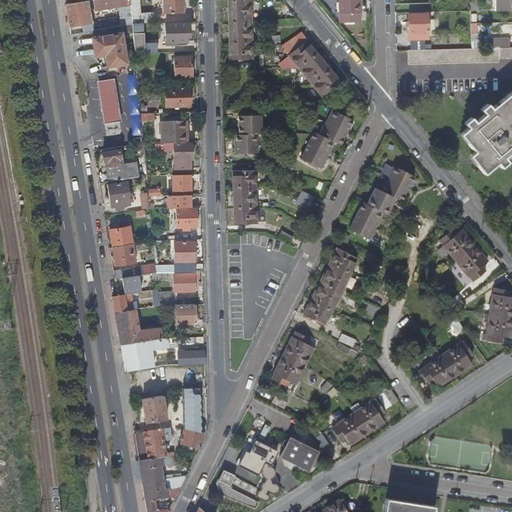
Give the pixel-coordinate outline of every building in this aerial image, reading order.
[(129,0),(92,0),(70,4),(64,4),(69,34),(74,33),(91,31),(87,4),(95,3),(95,7),(118,4),(129,2),(129,0)] [(138,0),(129,0),(129,2),(130,5),(131,18),(134,18),(134,15),(140,15),(138,0)] [(182,14),(181,0),(166,0),(167,14),(182,14)] [(251,22),(251,3),(250,0),(228,1),(228,23),(251,22)] [(357,3),(356,0),(337,0),(337,14),(360,13),(359,3),(357,3)] [(509,10),(509,0),(492,0),(493,9),(509,10)] [(125,25),(132,24),(131,18),(130,5),(118,7),(120,26),(125,25)] [(427,14),(408,14),(408,34),(428,34),(427,14)] [(141,24),(152,24),(152,15),(140,15),(134,15),(134,18),(131,18),(132,24),(141,24)] [(251,44),(251,22),(228,23),(229,45),(251,44)] [(189,33),(189,23),(184,23),(184,24),(165,24),(166,43),(186,43),(186,33),(189,33)] [(134,46),(142,46),(141,24),(132,24),(132,32),(134,46)] [(121,33),(91,37),(94,57),(104,55),(106,67),(126,64),(121,33)] [(410,42),(410,51),(424,50),(424,42),(410,42)] [(298,70),(317,55),(307,43),(288,57),(298,70)] [(252,60),(251,44),(229,45),(229,60),(252,60)] [(134,54),(156,54),(156,45),(142,46),(134,46),(134,54)] [(511,47),(477,48),(471,49),(424,50),(410,51),(406,51),(407,64),(498,61),(498,58),(511,57),(511,47)] [(330,71),(317,55),(298,70),(312,86),(330,71)] [(192,58),(173,58),(174,79),(192,78),(192,58)] [(341,83),(330,71),(312,86),(322,99),(341,83)] [(115,78),(97,81),(98,88),(100,99),(103,116),(104,123),(121,121),(120,113),(117,95),(116,84),(115,78)] [(189,106),(189,89),(165,89),(165,107),(189,106)] [(511,112),(508,109),(511,105),(511,104),(505,96),(486,113),(482,109),(475,115),(478,119),(469,127),(465,123),(459,129),(462,133),(457,137),(465,146),(460,150),(475,167),(470,171),(478,180),(498,162),(501,166),(508,161),(505,157),(511,149),(511,112)] [(340,145),(352,120),(331,110),(319,135),(313,132),(300,159),(321,170),(334,142),(340,145)] [(154,114),(140,114),(141,122),(154,122),(154,114)] [(260,115),(238,115),(238,135),(234,135),(234,154),(257,154),(257,134),(261,134),(260,115)] [(174,143),(187,143),(187,121),(160,121),(160,143),(174,143)] [(174,144),(174,143),(160,143),(159,143),(159,150),(173,150),(173,168),(189,168),(189,161),(191,161),(190,144),(174,144)] [(107,183),(137,178),(135,161),(121,163),(119,150),(101,153),(102,161),(104,161),(107,183)] [(414,176),(392,165),(381,191),(374,188),(366,205),(362,203),(348,231),(369,241),(383,213),(387,215),(395,199),(401,202),(414,176)] [(232,188),(255,187),(255,171),(231,171),(232,188)] [(190,190),(190,175),(172,176),(172,191),(190,190)] [(129,203),(125,182),(106,185),(109,206),(116,205),(117,209),(124,207),(124,204),(129,203)] [(256,209),(255,187),(232,188),(232,209),(256,209)] [(306,210),(313,197),(301,190),(294,204),(306,210)] [(140,209),(148,208),(147,196),(139,197),(140,209)] [(193,207),(193,196),(180,196),(180,208),(193,207)] [(195,209),(175,210),(175,228),(182,228),(182,230),(188,230),(188,227),(196,227),(195,209)] [(256,225),(256,209),(232,209),(233,225),(256,225)] [(112,247),(131,244),(129,226),(109,230),(112,247)] [(280,230),(277,237),(288,243),(291,236),(280,230)] [(437,241),(454,262),(473,246),(460,230),(454,235),(450,231),(437,241)] [(202,272),(202,266),(185,266),(185,262),(193,262),(193,242),(172,242),(172,240),(152,240),(153,245),(172,245),(173,273),(202,272)] [(135,263),(131,244),(112,247),(115,266),(135,263)] [(473,246),(454,262),(471,282),(484,271),(480,266),(486,261),(473,246)] [(335,248),(327,263),(349,274),(356,259),(335,248)] [(318,282),(339,292),(349,274),(327,263),(318,282)] [(155,273),(155,264),(142,267),(143,275),(155,273)] [(165,281),(165,273),(155,273),(156,282),(165,281)] [(194,275),(173,275),(173,293),(194,292),(194,275)] [(140,292),(137,276),(120,279),(123,295),(126,294),(140,292)] [(309,300),(330,310),(339,292),(318,282),(309,300)] [(489,314),(511,318),(511,296),(508,296),(509,291),(492,288),(489,314)] [(158,306),(171,305),(170,292),(157,293),(158,306)] [(112,296),(114,313),(132,310),(131,305),(125,306),(124,299),(126,298),(126,294),(123,295),(117,296),(112,296)] [(451,306),(452,307),(460,301),(455,294),(445,302),(449,307),(451,306)] [(323,324),(330,310),(309,300),(302,314),(323,324)] [(195,324),(195,305),(175,305),(175,325),(181,325),(181,327),(184,327),(184,325),(195,324)] [(120,345),(162,338),(161,327),(138,331),(134,310),(132,310),(114,313),(120,345)] [(509,338),(511,319),(511,318),(489,314),(485,341),(500,343),(501,337),(509,338)] [(294,331),(281,355),(304,366),(313,349),(305,345),(308,338),(294,331)] [(351,347),(354,339),(340,334),(337,341),(351,347)] [(177,347),(177,337),(162,338),(120,345),(124,372),(129,372),(152,368),(150,351),(177,347)] [(439,355),(453,375),(471,364),(466,357),(471,354),(462,340),(439,355)] [(205,364),(204,351),(177,352),(177,364),(205,364)] [(304,366),(281,355),(270,379),(284,386),(288,380),(295,384),(304,366)] [(436,387),(453,375),(439,355),(417,369),(427,383),(432,380),(436,387)] [(332,388),(325,392),(328,399),(336,394),(332,388)] [(383,392),(376,395),(383,409),(390,406),(383,392)] [(199,431),(198,394),(182,395),(182,428),(199,431)] [(162,396),(141,399),(145,423),(166,420),(162,396)] [(273,396),(270,403),(282,409),(286,402),(273,396)] [(352,412),(366,433),(383,422),(378,415),(383,412),(374,397),(352,412)] [(349,444),(366,433),(352,412),(329,427),(339,441),(344,437),(349,444)] [(263,439),(268,428),(262,425),(257,436),(263,439)] [(202,432),(199,431),(182,428),(180,443),(198,447),(200,445),(202,432)] [(168,429),(139,433),(135,434),(139,459),(165,455),(162,442),(171,441),(168,429)] [(319,451),(289,436),(279,456),(308,471),(319,451)] [(403,439),(389,447),(392,452),(406,444),(403,439)] [(255,440),(248,453),(246,451),(238,465),(257,475),(261,469),(262,469),(261,473),(262,476),(265,479),(264,482),(262,482),(260,486),(261,488),(260,490),(258,490),(255,496),(263,501),(265,501),(266,500),(268,499),(268,497),(268,496),(267,494),(266,493),(267,491),(271,493),(274,493),(276,493),(278,492),(278,489),(278,487),(278,485),(276,484),(273,483),(272,483),(270,479),(272,478),(273,477),(274,475),(275,472),(274,469),(273,468),(270,466),(268,466),(268,464),(270,465),(277,452),(255,440)] [(180,487),(185,476),(181,477),(180,474),(161,477),(159,465),(166,465),(171,468),(174,464),(177,466),(178,462),(165,455),(139,459),(138,460),(146,511),(167,511),(169,509),(158,510),(157,508),(154,508),(153,499),(167,497),(167,495),(175,494),(174,487),(180,487)] [(222,496),(230,499),(237,492),(229,488),(228,486),(234,476),(223,470),(218,479),(215,483),(222,496)] [(237,492),(230,499),(254,508),(257,503),(237,492)] [(431,511),(433,506),(385,498),(382,511),(431,511)] [(324,509),(326,511),(346,511),(338,499),(324,509)]
